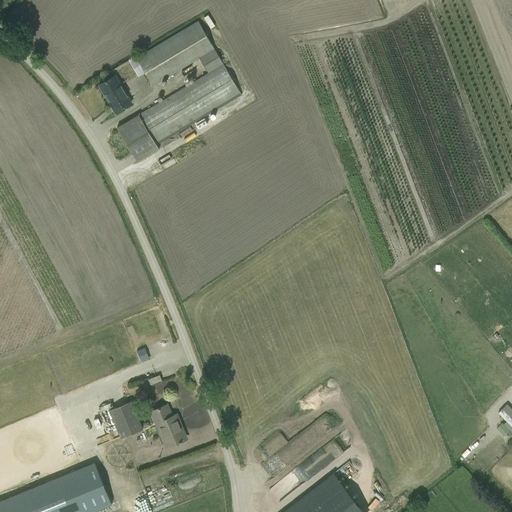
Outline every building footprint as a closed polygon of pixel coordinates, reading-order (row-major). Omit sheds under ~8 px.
[(212,18),(221,29),(227,24),(219,13),(212,18)] [(208,73),(117,128),(137,162),(146,157),(159,149),(157,146),(242,95),(240,92),(198,21),(145,53),(136,58),(152,85),(199,58),(208,73)] [(115,113),(131,103),(115,75),(98,85),(115,113)] [(256,107),(267,102),(265,98),(254,103),(256,107)] [(203,126),(208,132),(219,121),(214,116),(203,126)] [(177,171),(188,163),(181,153),(170,161),(177,171)] [(148,358),(144,348),(137,351),(141,361),(148,358)] [(160,377),(162,384),(173,381),(171,374),(160,377)] [(161,380),(159,375),(148,379),(150,384),(161,380)] [(131,401),(108,410),(115,425),(120,437),(120,439),(143,429),(131,401)] [(165,447),(175,443),(179,442),(181,441),(185,439),(178,423),(180,423),(176,414),(172,416),(167,404),(158,408),(151,411),(165,447)] [(511,410),(506,404),(498,413),(511,427),(511,410)] [(501,423),(496,429),(504,436),(507,433),(509,431),(501,423)] [(279,445),(262,458),(269,466),(285,453),(279,445)] [(0,511),(91,511),(111,504),(94,462),(65,474),(3,499),(0,500),(0,511)] [(360,511),(330,474),(282,511),(360,511)] [(286,499),(301,490),(295,480),(280,488),(286,499)] [(158,493),(145,496),(148,511),(151,511),(161,510),(158,493)]
